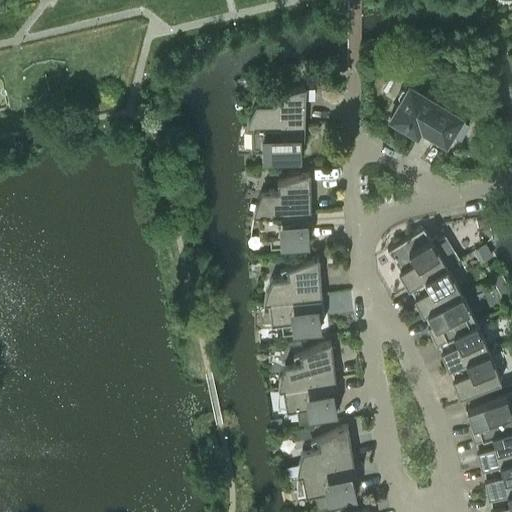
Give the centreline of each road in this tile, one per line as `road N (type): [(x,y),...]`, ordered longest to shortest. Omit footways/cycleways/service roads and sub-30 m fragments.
road 1 (residential): [(454,500),(400,332),(369,301)]
road 2 (residential): [(369,301),(359,338),(394,511)]
road 3 (residential): [(445,198),(348,140),(351,226)]
